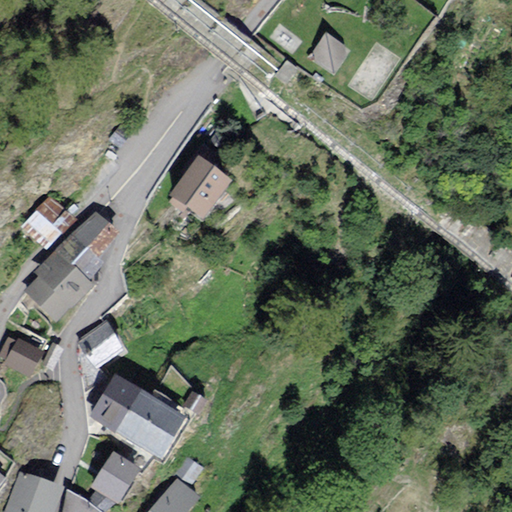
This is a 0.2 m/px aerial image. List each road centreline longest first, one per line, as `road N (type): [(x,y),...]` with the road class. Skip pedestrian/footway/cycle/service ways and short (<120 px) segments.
road 1 (residential): [(68,511),(76,334),(108,284),(140,202),(198,108),(203,80)]
road 2 (unclassified): [(0,322),(25,273),(203,80)]
